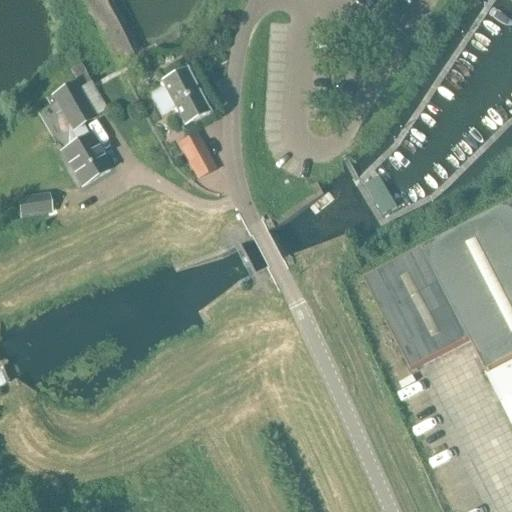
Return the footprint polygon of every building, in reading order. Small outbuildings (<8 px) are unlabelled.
[(81,65),(70,72),(81,89),(92,83),(81,65)] [(163,118),(174,112),(183,128),(209,114),(186,71),(160,85),(162,89),(151,95),(163,118)] [(93,119),(76,91),(73,85),(52,98),(68,124),(69,149),(61,154),(82,188),(110,171),(83,126),(93,119)] [(198,181),(216,171),(197,135),(179,144),(198,181)] [(18,201),(21,218),(51,213),(48,196),(18,201)] [(511,207),(365,283),(412,374),(471,343),(511,423),(511,207)] [(0,366),(0,351),(1,351),(0,349),(0,375),(2,379),(0,379),(0,385),(14,379),(11,374),(5,377),(0,366)]
